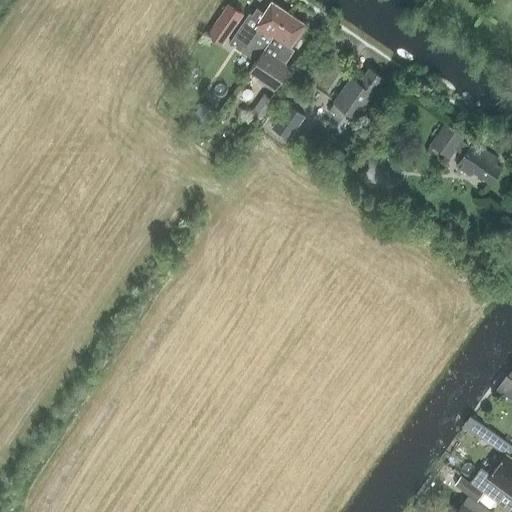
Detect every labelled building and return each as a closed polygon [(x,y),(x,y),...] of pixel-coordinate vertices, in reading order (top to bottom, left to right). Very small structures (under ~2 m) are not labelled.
[(226,3),(206,33),(221,44),(241,13),(226,3)] [(260,55),(262,56),(289,15),(272,4),(259,23),(249,16),(229,45),(255,62),(260,55)] [(305,26),(289,15),(262,56),(253,70),(263,77),(261,80),(276,90),(291,69),(290,68),(289,70),(284,67),(295,50),(291,48),(305,26)] [(370,72),(361,84),(350,76),(331,102),(333,103),(327,112),(340,121),(346,112),(359,122),(382,90),(379,87),(383,81),(370,72)] [(249,114),(259,121),(272,101),(262,94),(249,114)] [(214,111),(201,102),(194,112),(207,121),(214,111)] [(289,140),(306,116),(288,104),(278,118),(275,116),(269,126),(289,140)] [(498,159),(472,142),(469,146),(459,140),(462,136),(445,124),(431,145),(448,157),(453,149),(463,155),(455,167),(469,176),(472,172),(491,184),(501,170),(494,165),(498,159)] [(368,156),(353,176),(387,201),(402,181),(368,156)] [(507,374),(498,386),(501,388),(509,393),(511,388),(511,378),(509,376),(507,374)] [(474,419),(468,427),(470,428),(478,434),(484,426),(476,420),(474,419)] [(511,447),(511,446),(498,437),(492,446),(504,455),(505,454),(507,455),(511,447)] [(469,482),(496,502),(505,491),(511,496),(511,458),(507,455),(505,454),(504,455),(490,474),(481,467),(469,482)] [(461,476),(454,486),(462,492),(469,482),(461,476)] [(468,496),(455,511),(489,511),(476,502),(468,496)]
